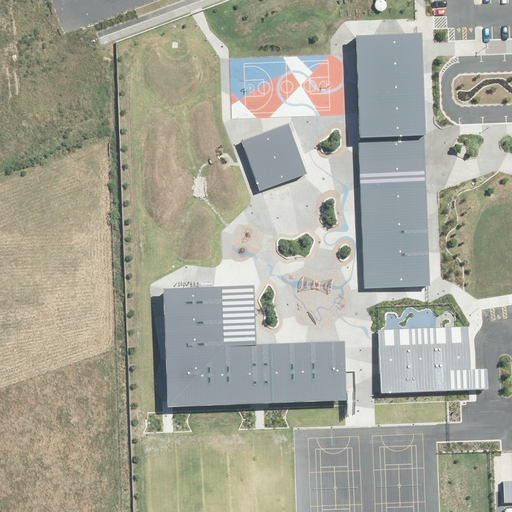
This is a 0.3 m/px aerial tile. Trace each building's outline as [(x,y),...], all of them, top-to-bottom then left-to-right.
[(376,8),(377,10),(379,11),(381,11),(383,11),(385,10),(386,9),(387,7),(387,5),(387,3),(386,1),(384,0),(378,0),(377,1),(376,2),(375,4),(375,6),(376,8)] [(416,33),(355,36),(360,286),(428,284),(428,280),(420,33),(416,33)] [(285,121),(240,138),(260,189),(305,172),(285,121)] [(253,284),(161,287),(165,405),(344,399),(342,337),(255,340),(253,284)] [(382,328),(378,328),(381,392),(487,387),(486,366),(468,367),(467,324),(456,325),(382,328)]
